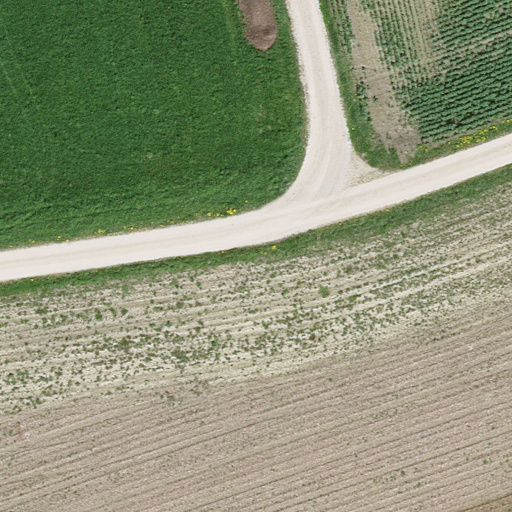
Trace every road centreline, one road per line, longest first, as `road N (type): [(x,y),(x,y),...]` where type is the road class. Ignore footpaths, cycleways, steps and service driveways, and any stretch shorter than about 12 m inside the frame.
road 1 (track): [(511,149),(228,232),(0,269)]
road 2 (track): [(303,0),(325,111),(323,167),(304,214)]
